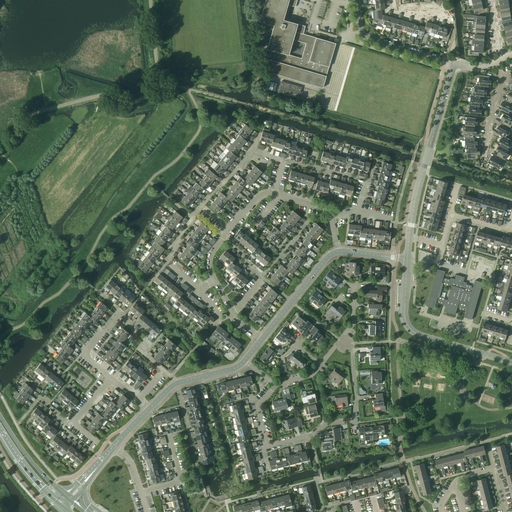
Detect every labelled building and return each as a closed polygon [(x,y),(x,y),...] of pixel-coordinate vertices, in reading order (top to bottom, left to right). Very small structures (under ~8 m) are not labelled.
[(265,0),(259,21),(273,26),(264,58),(262,57),(258,69),(322,88),(335,43),(303,34),(305,26),(283,20),(287,5),(295,7),(296,0),(265,0)] [(384,4),(375,5),(375,10),(381,10),(384,9),(384,5),(387,5),(387,2),(385,2),(385,3),(384,3),(384,4)] [(475,14),(477,14),(488,12),(488,11),(487,11),(487,8),(483,9),(482,3),(473,5),(475,14)] [(375,10),(372,10),(374,22),(377,23),(378,20),(381,20),(383,15),(382,15),(381,10),(375,10)] [(502,17),(502,21),(511,19),(511,16),(510,10),(501,11),(502,17)] [(386,25),(385,28),(390,29),(391,27),(394,18),(390,17),(391,14),(388,13),(387,15),(388,15),(388,16),(389,16),(386,25)] [(377,23),(376,26),(382,27),(383,24),(386,25),(389,16),(388,16),(388,15),(387,15),(387,16),(383,15),(381,20),(378,20),(377,23)] [(502,21),(504,27),(511,24),(511,22),(511,19),(502,21)] [(442,26),(439,35),(443,36),(442,39),(447,41),(450,30),(447,29),(447,28),(443,27),(444,24),(442,23),(441,25),(442,25),(441,26),(442,26)] [(469,55),(479,56),(479,53),(483,53),(484,47),(474,46),(474,52),(470,52),(469,55)] [(480,83),(479,86),(482,86),(485,87),(491,87),(491,81),(489,80),(489,77),(480,75),(479,82),(480,83)] [(281,81),(278,93),(298,99),(302,87),(281,81)] [(476,92),(475,95),(481,96),(486,97),(487,90),(485,90),(485,87),(479,86),(475,85),(474,92),(476,92)] [(471,105),(480,106),(482,107),(483,100),(481,100),(481,96),(475,95),(471,95),(470,102),(471,102),(471,105)] [(498,108),(508,113),(510,110),(511,111),(511,109),(511,103),(509,102),(507,101),(506,100),(504,104),(502,102),(498,108)] [(470,115),(481,117),(482,110),(479,110),(480,106),(471,105),(470,105),(469,112),(470,112),(470,115)] [(504,125),(505,126),(510,128),(511,124),(511,117),(504,113),(501,119),(503,120),(501,123),(504,125)] [(466,127),(474,128),(475,125),(477,125),(478,118),(467,117),(467,120),(465,120),(465,127),(466,127)] [(241,129),(248,135),(252,130),(245,124),(241,129)] [(504,137),(506,137),(507,138),(508,138),(509,136),(509,135),(511,132),(510,132),(511,129),(510,128),(505,126),(504,125),(501,124),(502,124),(501,127),(499,126),(496,132),(504,137)] [(465,137),(473,138),(474,135),(476,135),(477,128),(474,128),(466,127),(465,127),(464,127),(463,130),(464,130),(463,137),(465,137)] [(237,134),(239,135),(244,140),(244,139),(248,135),(241,129),(237,134)] [(266,142),(268,133),(269,130),(263,129),(260,140),(266,142)] [(273,137),(274,137),(274,135),(268,133),(266,142),(271,144),(273,137)] [(235,140),(242,146),(246,141),(244,139),(244,140),(239,135),(235,140)] [(276,147),(279,139),(274,137),(273,137),(271,144),(271,146),(276,147)] [(465,149),(468,149),(478,148),(478,141),(475,142),(475,138),(473,138),(470,138),(465,137),(465,146),(464,146),(465,149)] [(497,145),(499,145),(508,150),(509,151),(511,148),(510,147),(511,143),(511,140),(508,138),(507,138),(506,137),(504,137),(503,140),(500,139),(497,145)] [(282,149),(285,140),(279,139),(276,147),(282,149)] [(231,144),(238,150),(242,146),(235,140),(231,144)] [(290,144),(291,142),(285,140),(282,149),(288,151),(290,144)] [(227,149),(229,151),(229,150),(234,155),(238,150),(231,144),(227,149)] [(290,160),(293,161),(294,158),(292,157),(293,154),(296,146),(290,144),(288,151),(287,153),(289,153),(289,155),(290,157),(291,157),(290,160)] [(495,155),(504,159),(505,160),(508,154),(509,154),(511,152),(511,151),(509,151),(508,150),(499,145),(496,151),(498,152),(496,155),(495,155)] [(296,146),(293,154),(299,156),(302,147),(296,146)] [(302,147),(299,156),(305,158),(308,149),(302,147)] [(467,152),(468,159),(478,158),(478,154),(480,154),(480,148),(478,148),(468,149),(469,152),(467,152)] [(225,155),(232,161),(236,156),(234,155),(229,150),(229,151),(225,155)] [(320,160),(326,162),(329,153),(323,151),(320,160)] [(326,162),(332,164),(335,155),(329,153),(326,162)] [(221,160),(228,165),(232,161),(225,155),(221,160)] [(332,164),(338,165),(340,156),(335,155),(332,164)] [(488,163),(500,169),(501,166),(501,165),(504,159),(495,155),(493,158),(491,157),(488,163)] [(344,167),(344,165),(346,158),(340,156),(338,165),(344,167)] [(344,165),(350,167),(352,158),(346,156),(346,158),(344,165)] [(350,167),(356,168),(358,159),(352,158),(350,167)] [(356,168),(361,170),(364,161),(358,159),(356,168)] [(217,164),(224,170),(228,165),(221,160),(217,164)] [(361,170),(367,172),(370,163),(364,161),(361,170)] [(381,168),(390,170),(392,164),(383,162),(381,168)] [(213,169),(220,175),(224,170),(217,164),(213,169)] [(255,166),(251,170),(258,176),(262,172),(255,166)] [(204,173),(206,175),(213,181),(214,179),(216,181),(218,179),(220,181),(222,179),(219,177),(219,178),(208,168),(204,173)] [(379,174),(388,176),(390,170),(381,168),(379,174)] [(251,170),(247,175),(254,181),(258,176),(251,170)] [(288,179),(294,181),(297,172),(291,170),(288,179)] [(294,181),(300,183),(302,174),(297,172),(294,181)] [(300,183),(306,184),(308,176),(302,174),(300,183)] [(378,179),(386,182),(388,176),(379,174),(378,179)] [(206,175),(202,179),(209,185),(213,181),(206,175)] [(247,183),(246,183),(250,186),(254,181),(247,175),(243,179),(243,180),(247,183)] [(306,184),(312,186),(314,177),(308,176),(306,184)] [(240,177),(236,181),(243,187),(246,183),(247,183),(243,180),(243,179),(240,177)] [(202,179),(198,184),(203,189),(205,190),(209,185),(202,179)] [(376,185),(378,186),(385,188),(385,187),(386,182),(378,179),(376,185)] [(315,189),(321,191),(323,182),(317,180),(315,189)] [(328,188),(334,190),(336,181),(330,180),(329,184),(328,188)] [(438,186),(446,189),(448,183),(439,180),(438,184),(434,183),(433,185),(437,187),(438,186)] [(236,181),(232,186),(239,192),(243,187),(236,181)] [(334,190),(339,192),(342,183),(336,181),(334,190)] [(327,193),(328,188),(329,184),(323,182),(321,191),(327,193)] [(196,183),(192,187),(199,193),(203,189),(198,184),(196,183)] [(344,196),(345,193),(348,185),(342,183),(339,192),(339,194),(344,196)] [(188,192),(195,198),(197,196),(199,198),(200,196),(203,198),(205,196),(202,194),(202,195),(199,193),(192,187),(190,185),(186,190),(188,192)] [(348,185),(345,193),(351,195),(354,186),(348,185)] [(232,186),(228,191),(235,197),(239,192),(232,186)] [(376,191),(385,194),(387,188),(385,187),(385,188),(378,186),(376,191)] [(436,192),(444,195),(446,189),(438,186),(437,187),(436,190),(432,189),(432,191),(436,193),(436,192)] [(224,195),(228,199),(231,202),(235,197),(228,191),(224,195)] [(375,197),(383,200),(385,194),(376,191),(375,197)] [(185,197),(192,202),(195,198),(188,192),(185,197)] [(443,201),(444,197),(444,195),(436,192),(436,193),(435,196),(431,195),(430,197),(436,199),(442,201),(443,201)] [(217,197),(224,203),(228,199),(224,195),(221,193),(217,197)] [(468,205),(470,197),(464,195),(463,197),(462,203),(466,204),(465,208),(467,209),(468,205)] [(181,201),(188,207),(192,202),(185,197),(181,201)] [(213,202),(220,208),(224,203),(217,197),(213,202)] [(373,203),(382,206),(383,200),(375,197),(373,203)] [(473,211),(476,198),(470,197),(468,205),(472,206),(471,210),(473,211)] [(482,200),(476,198),(473,211),(479,212),(481,206),(480,206),(482,200)] [(486,208),(489,199),(483,198),(482,200),(480,206),(481,206),(484,207),(483,211),(485,212),(487,208),(486,208)] [(431,204),(443,207),(445,201),(443,201),(442,201),(436,199),(435,203),(431,202),(431,204)] [(492,210),(495,201),(489,199),(486,208),(487,208),(490,209),(489,213),(491,214),(493,210),(492,210)] [(497,215),(498,211),(501,203),(495,201),(492,210),(493,210),(496,211),(495,215),(497,215)] [(209,207),(216,213),(220,208),(213,202),(209,207)] [(500,218),(503,219),(504,213),(507,205),(501,203),(498,211),(502,212),(500,218)] [(433,211),(441,213),(443,207),(431,204),(429,210),(433,211)] [(171,216),(178,222),(182,217),(175,211),(171,216)] [(293,211),(289,216),(296,222),(298,220),(299,221),(300,221),(301,220),(303,222),(305,220),(303,218),(302,219),(293,211)] [(431,217),(440,219),(441,216),(441,213),(433,211),(432,215),(428,214),(427,216),(431,217)] [(168,220),(174,226),(178,222),(171,216),(171,215),(170,215),(169,215),(168,215),(167,217),(166,218),(166,219),(167,220),(168,220)] [(289,216),(285,220),(292,226),(294,224),(295,226),(296,226),(297,225),(300,227),(301,225),(299,223),(298,224),(296,222),(289,216)] [(425,222),(438,225),(440,219),(431,217),(430,221),(426,220),(425,222)] [(164,225),(165,227),(165,226),(171,231),(172,229),(176,230),(178,231),(180,229),(178,227),(177,228),(174,226),(168,220),(164,225)] [(281,225),(288,231),(290,229),(292,230),(293,230),(293,229),(296,231),(298,229),(295,227),(294,228),(292,226),(285,220),(281,225)] [(202,222),(198,227),(205,233),(209,228),(202,222)] [(424,228),(436,231),(438,225),(425,222),(424,228)] [(312,228),(319,234),(323,229),(316,223),(312,228)] [(456,229),(464,231),(466,225),(457,223),(456,229)] [(281,233),(284,236),(288,231),(281,225),(278,229),(277,230),(281,233)] [(161,231),(168,237),(172,232),(171,231),(165,226),(165,227),(161,231)] [(198,227),(194,232),(201,238),(205,233),(198,227)] [(270,231),(277,237),(281,233),(277,230),(278,229),(274,227),(270,231)] [(308,233),(315,239),(319,234),(312,228),(308,233)] [(234,237),(238,241),(244,233),(239,229),(234,237)] [(455,232),(454,235),(462,237),(464,231),(456,229),(455,229),(454,232),(455,232)] [(264,235),(273,242),(277,237),(270,231),(268,230),(264,235)] [(158,236),(165,242),(168,237),(161,231),(158,236)] [(482,242),(484,233),(478,231),(475,242),(479,243),(479,245),(481,246),(482,242)] [(194,232),(190,236),(197,242),(201,238),(194,232)] [(238,241),(243,244),(249,237),(244,233),(238,241)] [(304,238),(306,239),(311,243),(315,239),(308,233),(304,238)] [(488,243),(490,235),(484,233),(482,242),(486,243),(484,247),(487,247),(488,243)] [(454,235),(452,241),(460,243),(462,237),(454,235)] [(494,245),(496,237),(490,235),(488,243),(492,244),(490,248),(493,249),(494,245)] [(153,241),(157,243),(161,246),(165,242),(158,236),(153,241)] [(186,241),(189,244),(193,247),(197,242),(190,236),(186,241)] [(500,244),(501,244),(506,246),(509,238),(503,236),(502,238),(500,244)] [(243,244),(248,248),(253,241),(249,237),(243,244)] [(499,251),(501,244),(500,244),(502,238),(496,237),(494,245),(498,246),(496,250),(499,251)] [(302,243),(309,249),(313,244),(311,243),(306,239),(302,243)] [(248,248),(252,252),(257,247),(258,245),(253,241),(248,248)] [(452,241),(450,247),(459,249),(460,243),(452,241)] [(153,248),(160,254),(164,249),(161,246),(157,243),(153,248)] [(298,248),(305,254),(309,249),(302,243),(298,248)] [(185,248),(192,254),(194,256),(198,251),(193,247),(189,244),(185,248)] [(149,252),(156,258),(160,254),(153,248),(151,246),(147,251),(149,252)] [(251,254),(255,258),(261,251),(257,247),(252,252),(251,254)] [(449,257),(465,262),(467,258),(460,256),(461,250),(459,249),(450,247),(449,253),(450,253),(449,257)] [(182,253),(189,259),(192,254),(185,248),(182,253)] [(294,253),(296,254),(301,258),(305,254),(298,248),(294,253)] [(219,257),(224,261),(230,254),(225,250),(219,257)] [(255,258),(260,261),(266,254),(261,251),(255,258)] [(145,257),(152,263),(156,258),(149,252),(145,257)] [(178,258),(187,265),(191,260),(189,259),(182,253),(178,258)] [(224,261),(229,265),(232,261),(232,262),(235,258),(230,254),(224,261)] [(260,261),(265,265),(271,258),(266,254),(260,261)] [(292,259),(299,265),(303,260),(301,258),(296,254),(292,259)] [(142,262),(149,267),(152,263),(145,257),(142,262)] [(288,263),(295,269),(299,265),(292,259),(288,263)] [(226,268),(231,272),(237,265),(232,262),(232,261),(229,265),(226,268)] [(138,266),(145,272),(149,267),(142,262),(138,266)] [(355,275),(358,275),(359,266),(355,265),(356,262),(348,262),(348,267),(346,266),(346,273),(355,274),(355,275)] [(288,271),(291,274),(295,269),(288,263),(284,268),(288,271)] [(231,272),(235,276),(238,272),(239,273),(241,269),(237,265),(231,272)] [(277,270),(284,276),(288,271),(284,268),(281,265),(277,270)] [(371,276),(384,277),(384,267),(371,266),(371,276)] [(324,279),(333,287),(339,280),(334,276),(336,273),(331,269),(328,272),(329,272),(324,279)] [(457,307),(459,308),(459,309),(464,311),(465,309),(467,310),(465,317),(472,319),(483,282),(476,280),(473,288),(471,287),(472,286),(466,284),(466,286),(463,285),(465,277),(456,275),(454,282),(450,281),(450,279),(445,278),(444,279),(442,279),(444,271),(437,269),(427,306),(434,308),(436,301),(438,301),(437,303),(443,304),(443,303),(446,304),(444,311),(455,315),(457,307)] [(273,274),(280,280),(284,276),(277,270),(273,274)] [(232,279),(237,283),(243,276),(239,273),(238,272),(235,276),(232,279)] [(154,280),(158,284),(164,277),(159,273),(154,280)] [(269,279),(276,285),(280,280),(273,274),(269,279)] [(237,283),(242,287),(248,280),(243,276),(237,283)] [(158,284),(163,288),(169,281),(164,277),(158,284)] [(105,286),(110,290),(116,283),(111,279),(105,286)] [(163,288),(168,292),(173,285),(169,281),(163,288)] [(110,290),(114,294),(120,287),(116,283),(110,290)] [(504,291),(511,292),(511,286),(506,285),(503,284),(501,288),(500,287),(500,290),(502,290),(504,291)] [(119,298),(125,291),(126,289),(122,285),(120,287),(114,294),(119,298)] [(168,292),(172,296),(178,289),(173,285),(168,292)] [(376,301),(381,301),(382,292),(386,293),(387,288),(377,287),(376,291),(366,290),(365,297),(376,297),(376,301)] [(267,293),(274,299),(278,294),(271,288),(267,293)] [(309,299),(319,307),(325,299),(319,295),(321,293),(316,288),(314,291),(315,292),(309,299)] [(172,296),(177,300),(180,296),(183,293),(178,289),(172,296)] [(502,297),(511,299),(511,296),(511,293),(511,292),(504,291),(502,290),(501,294),(499,293),(498,296),(502,297)] [(123,302),(129,295),(125,291),(119,298),(123,302)] [(263,297),(270,303),(274,299),(267,293),(263,297)] [(125,303),(128,306),(134,299),(129,295),(123,302),(122,304),(124,305),(125,303)] [(174,303),(179,307),(185,300),(180,296),(177,300),(174,303)] [(259,302),(266,308),(270,303),(263,297),(259,302)] [(500,302),(509,305),(511,299),(502,297),(501,300),(497,299),(496,301),(500,303),(500,302)] [(183,311),(188,315),(194,308),(192,306),(194,304),(193,303),(196,299),(194,298),(192,301),(189,304),(183,311)] [(179,307),(183,311),(189,304),(185,300),(179,307)] [(97,307),(104,313),(108,308),(101,302),(97,307)] [(134,313),(140,306),(135,302),(129,310),(134,313)] [(255,307),(262,312),(266,308),(259,302),(255,307)] [(499,309),(507,311),(509,305),(500,302),(500,303),(499,306),(495,305),(495,307),(499,309)] [(373,315),(378,316),(379,308),(382,308),(382,304),(368,304),(367,308),(369,308),(369,314),(373,314),(373,315)] [(333,315),(338,320),(345,312),(342,309),(342,308),(340,306),(337,310),(331,305),(325,313),(331,317),(333,315)] [(142,314),(145,310),(140,306),(134,313),(138,317),(139,317),(142,314)] [(93,311),(100,317),(104,313),(97,307),(93,311)] [(251,311),(258,317),(262,312),(255,307),(251,311)] [(193,319),(194,317),(200,310),(198,311),(194,308),(188,315),(193,319)] [(201,327),(207,321),(209,318),(209,317),(208,317),(210,314),(208,313),(211,310),(209,308),(204,314),(199,321),(197,323),(201,327)] [(194,317),(199,321),(204,314),(200,310),(194,317)] [(89,316),(93,319),(96,322),(100,317),(93,311),(89,316)] [(247,316),(254,322),(258,317),(251,311),(247,316)] [(89,316),(86,313),(82,318),(89,324),(91,322),(94,325),(95,324),(96,322),(93,319),(89,316)] [(136,321),(140,325),(146,317),(142,314),(139,317),(138,317),(136,320),(135,318),(132,321),(134,323),(136,321)] [(301,329),(305,332),(312,324),(304,318),(303,320),(298,316),(292,324),(300,330),(301,329)] [(140,325),(145,328),(151,321),(146,317),(140,325)] [(78,322),(85,328),(89,324),(82,318),(78,322)] [(145,328),(150,332),(155,325),(151,321),(145,328)] [(369,334),(380,335),(380,331),(384,331),(385,322),(375,321),(375,325),(369,325),(369,334)] [(74,327),(81,333),(85,328),(78,322),(74,327)] [(488,333),(490,325),(484,323),(481,331),(485,332),(484,336),(487,337),(488,333)] [(148,340),(150,341),(154,336),(160,329),(155,325),(150,332),(151,334),(150,337),(148,340)] [(493,335),(496,326),(490,325),(488,333),(491,334),(490,338),(493,339),(494,335),(493,335)] [(118,332),(125,338),(129,334),(122,328),(121,330),(117,328),(115,326),(113,328),(118,332)] [(215,339),(217,338),(223,330),(219,326),(211,335),(215,339)] [(311,337),(319,344),(324,337),(319,333),(321,331),(314,326),(309,332),(313,335),(311,337)] [(498,341),(500,337),(499,337),(502,328),(496,326),(493,335),(494,335),(497,336),(496,340),(498,341)] [(70,332),(77,338),(81,333),(74,327),(70,332)] [(274,339),(279,343),(280,343),(284,339),(286,340),(288,339),(291,336),(286,332),(285,333),(284,332),(285,330),(282,328),(274,339)] [(502,342),(504,342),(506,338),(508,330),(502,328),(499,337),(500,337),(503,338),(502,342)] [(220,343),(221,345),(228,338),(226,336),(228,334),(223,330),(217,338),(221,342),(220,343)] [(67,336),(74,342),(77,338),(70,332),(67,336)] [(122,343),(124,344),(127,340),(125,338),(118,332),(114,337),(118,340),(122,343)] [(70,347),(74,342),(67,336),(63,341),(64,342),(66,344),(70,347)] [(225,345),(229,348),(236,340),(231,336),(229,339),(228,338),(221,345),(223,346),(225,345)] [(114,344),(121,350),(125,346),(124,344),(122,343),(118,340),(116,342),(114,340),(113,340),(110,338),(109,340),(114,344)] [(165,344),(172,350),(176,345),(169,339),(165,344)] [(228,350),(236,356),(242,349),(239,347),(241,344),(236,340),(229,348),(228,350)] [(62,348),(69,354),(73,349),(70,347),(66,344),(64,342),(60,346),(62,348)] [(161,349),(168,355),(172,350),(165,344),(163,346),(161,344),(160,345),(157,342),(156,344),(161,349)] [(209,349),(212,352),(214,350),(205,342),(203,345),(209,349)] [(105,345),(110,349),(117,355),(121,350),(114,344),(112,347),(106,343),(105,345)] [(101,349),(106,354),(113,360),(117,355),(110,349),(109,351),(105,350),(102,347),(101,349)] [(369,352),(370,360),(380,360),(380,347),(372,347),(373,352),(369,352)] [(58,353),(65,359),(69,354),(62,348),(58,353)] [(260,359),(267,364),(276,353),(269,348),(260,359)] [(157,353),(164,359),(168,355),(161,349),(157,353)] [(102,358),(109,364),(113,360),(106,354),(105,356),(101,354),(99,352),(97,354),(102,358)] [(301,365),(303,367),(304,366),(304,365),(305,364),(305,363),(305,362),(304,361),(304,360),(300,357),(299,357),(298,356),(299,355),(295,352),(294,354),(291,352),(286,357),(290,363),(293,361),(300,366),(301,365)] [(54,358),(61,364),(65,359),(58,353),(54,358)] [(153,358),(160,364),(164,359),(157,353),(153,358)] [(122,367),(127,371),(133,364),(128,360),(122,367)] [(39,374),(45,367),(41,363),(35,370),(39,374)] [(132,375),(138,368),(139,366),(134,363),(133,364),(127,371),(132,375)] [(42,380),(44,378),(50,371),(45,367),(39,374),(38,376),(42,380)] [(136,379),(142,372),(138,368),(132,375),(136,379)] [(333,380),(338,384),(344,376),(335,369),(334,368),(331,371),(332,372),(327,378),(332,382),(333,380)] [(44,378),(49,382),(55,375),(50,371),(44,378)] [(371,371),(371,383),(381,383),(381,376),(382,376),(382,372),(377,372),(377,371),(371,371)] [(134,388),(135,390),(141,383),(147,376),(142,372),(136,379),(138,381),(135,384),(136,385),(134,388)] [(49,382),(53,386),(59,379),(55,375),(49,382)] [(53,386),(58,390),(64,383),(62,381),(64,379),(63,378),(61,376),(59,379),(53,386)] [(244,377),(246,386),(252,384),(250,376),(244,377)] [(238,379),(240,387),(246,386),(244,377),(238,379)] [(232,381),(234,389),(240,387),(238,379),(232,381)] [(226,382),(228,391),(234,389),(232,381),(226,382)] [(23,389),(30,394),(34,390),(25,382),(21,387),(23,389)] [(221,390),(222,392),(228,391),(226,382),(220,384),(217,385),(218,391),(221,390)] [(183,398),(196,394),(194,388),(186,390),(187,394),(183,395),(183,398)] [(19,393),(26,399),(30,394),(23,389),(19,393)] [(58,396),(63,400),(69,393),(64,389),(58,396)] [(68,404),(72,408),(78,401),(76,399),(78,397),(78,396),(80,393),(78,391),(73,397),(68,404)] [(306,397),(308,404),(316,402),(314,393),(312,393),(311,391),(305,392),(305,391),(302,391),(303,397),(306,397)] [(27,403),(30,405),(31,404),(26,399),(19,393),(17,392),(13,396),(22,404),(24,402),(26,404),(27,403)] [(63,400),(68,404),(73,397),(69,393),(63,400)] [(380,406),(380,412),(385,411),(385,405),(384,406),(382,393),(375,394),(375,399),(372,399),(373,407),(380,406)] [(119,399),(126,405),(130,400),(123,394),(119,399)] [(189,403),(198,400),(196,394),(183,398),(184,400),(188,399),(189,403)] [(273,402),(275,410),(287,407),(286,403),(291,402),(290,394),(282,396),(283,399),(273,402)] [(341,405),(342,407),(348,406),(347,401),(349,401),(348,394),(346,394),(331,396),(332,401),(335,400),(336,406),(341,405)] [(115,411),(118,407),(115,404),(112,401),(110,402),(108,400),(106,400),(106,401),(103,398),(101,400),(108,406),(115,411)] [(118,407),(122,410),(126,405),(119,399),(115,404),(118,407)] [(186,410),(199,407),(198,400),(189,403),(190,406),(186,407),(186,410)] [(231,405),(233,412),(249,407),(248,404),(241,406),(240,403),(231,405)] [(309,413),(310,418),(318,416),(316,410),(318,410),(317,406),(315,407),(315,404),(305,407),(307,414),(309,413)] [(33,421),(38,425),(40,422),(46,415),(44,414),(46,412),(45,411),(48,408),(46,406),(41,412),(35,418),(33,421)] [(104,410),(111,416),(115,411),(108,406),(104,410)] [(192,415),(201,413),(199,407),(186,410),(187,412),(191,411),(192,415)] [(233,412),(234,418),(243,415),(242,412),(250,410),(249,407),(233,412)] [(31,415),(35,418),(41,412),(36,408),(31,415)] [(105,419),(107,421),(111,416),(104,410),(100,415),(105,419)] [(171,412),(173,421),(174,423),(180,422),(177,410),(174,410),(175,411),(171,412)] [(165,414),(167,422),(173,421),(171,412),(165,414)] [(94,418),(101,424),(105,419),(100,415),(98,413),(94,418)] [(189,422),(202,419),(201,413),(192,415),(193,418),(189,419),(189,422)] [(159,416),(161,424),(167,422),(165,414),(159,416)] [(38,425),(43,428),(44,426),(45,426),(48,423),(51,419),(50,419),(46,415),(40,422),(38,425)] [(234,418),(236,424),(252,420),(251,417),(244,419),(243,415),(234,418)] [(153,417),(155,426),(161,424),(159,416),(153,417)] [(42,429),(46,433),(52,426),(51,425),(53,422),(52,421),(54,419),(52,417),(50,419),(51,419),(48,423),(45,426),(44,426),(43,428),(42,429)] [(295,417),(284,420),(285,425),(286,429),(298,426),(297,424),(296,421),(295,417)] [(91,423),(98,428),(101,424),(94,418),(91,423)] [(202,425),(204,425),(202,419),(189,422),(190,425),(194,423),(195,427),(202,425)] [(236,424),(238,430),(246,428),(245,424),(253,423),(252,420),(236,424)] [(87,427),(94,433),(98,428),(91,423),(87,427)] [(191,435),(203,431),(202,425),(195,427),(193,427),(194,431),(190,432),(191,435)] [(365,440),(366,440),(367,444),(371,444),(372,444),(372,443),(373,443),(373,442),(373,439),(377,439),(376,435),(381,434),(387,434),(386,425),(380,426),(358,429),(359,435),(362,435),(363,439),(363,440),(364,440),(365,440)] [(46,433),(51,437),(57,430),(52,426),(46,433)] [(238,430),(239,436),(255,432),(255,429),(247,431),(246,428),(238,430)] [(321,441),(322,451),(332,449),(331,446),(334,445),(334,441),(342,440),(340,428),(332,429),(332,432),(322,433),(323,441),(321,441)] [(139,441),(148,439),(146,432),(147,432),(147,430),(140,432),(140,434),(138,435),(139,441)] [(196,440),(205,438),(203,431),(191,435),(191,437),(196,436),(196,440)] [(239,436),(241,442),(247,440),(247,441),(249,440),(248,437),(256,435),(255,432),(239,436)] [(49,442),(54,446),(60,439),(55,435),(49,442)] [(194,447),(207,444),(205,438),(196,440),(197,443),(193,444),(194,447)] [(54,446),(59,450),(65,443),(60,439),(54,446)] [(141,447),(149,445),(148,439),(139,441),(141,447)] [(65,453),(69,456),(75,449),(73,448),(75,445),(77,442),(75,440),(71,446),(71,445),(69,447),(65,453)] [(239,442),(240,449),(256,445),(256,442),(248,444),(247,441),(247,440),(241,442),(239,442)] [(64,454),(65,453),(69,447),(65,443),(59,450),(64,454)] [(199,448),(200,452),(208,450),(207,444),(194,447),(194,449),(199,448)] [(297,445),(301,461),(307,460),(308,463),(310,462),(308,454),(306,454),(305,451),(302,452),(300,444),(297,445)] [(142,453),(151,451),(149,445),(141,447),(142,451),(141,451),(142,453)] [(240,449),(242,455),(250,453),(249,449),(257,447),(256,445),(240,449)] [(293,455),(295,463),(301,461),(297,445),(294,446),(296,454),(293,455)] [(69,456),(74,460),(80,453),(78,452),(80,449),(79,448),(77,447),(75,449),(69,456)] [(281,458),(283,466),(289,465),(285,448),(282,449),(284,457),(281,458)] [(285,448),(289,465),(295,463),(293,455),(290,455),(288,448),(285,448)] [(197,459),(210,456),(210,453),(211,453),(210,449),(208,450),(200,452),(201,456),(196,457),(197,459)] [(152,457),(154,456),(155,456),(153,450),(151,451),(142,453),(142,456),(143,455),(144,459),(146,459),(152,457)] [(268,461),(271,469),(277,468),(273,451),(270,452),(272,460),(268,461)] [(273,451),(277,468),(283,466),(281,458),(278,458),(276,451),(273,451)] [(74,460),(79,464),(85,457),(80,453),(74,460)] [(242,455),(243,461),(260,457),(259,454),(251,456),(250,453),(242,455)] [(148,465),(156,463),(154,456),(152,457),(146,459),(148,465)] [(202,461),(203,464),(211,462),(210,456),(197,459),(197,462),(202,461)] [(243,461),(245,467),(253,465),(253,462),(260,460),(260,457),(243,461)] [(149,471),(157,469),(156,463),(148,465),(149,471)] [(245,467),(247,473),(263,469),(262,466),(254,468),(253,465),(245,467)] [(392,469),(394,478),(400,476),(398,468),(392,469)] [(150,477),(151,477),(159,475),(157,469),(149,471),(150,475),(149,475),(150,477)] [(247,479),(247,483),(256,480),(255,477),(257,477),(256,474),(263,472),(263,469),(247,473),(248,479),(247,479)] [(386,471),(388,479),(394,478),(392,469),(386,471)] [(380,472),(382,481),(388,479),(386,471),(380,472)] [(373,474),(374,476),(376,482),(382,481),(380,472),(373,474)] [(151,477),(152,483),(161,481),(159,475),(151,477)] [(368,477),(370,486),(376,484),(376,482),(374,476),(368,477)] [(362,479),(364,487),(370,486),(368,477),(362,479)] [(356,480),(358,489),(364,487),(362,479),(356,480)] [(343,482),(345,490),(346,492),(348,491),(348,489),(351,489),(351,488),(350,482),(349,480),(345,481),(345,480),(343,481),(343,482)] [(351,488),(351,489),(352,490),(358,489),(356,480),(350,482),(351,488)] [(337,483),(339,492),(345,490),(343,482),(337,483)] [(331,485),(333,493),(339,492),(337,483),(331,485)] [(301,487),(303,493),(311,491),(310,485),(301,487)] [(324,486),(327,495),(333,493),(331,485),(324,486)] [(393,492),(395,498),(403,496),(402,490),(393,492)] [(172,498),(172,501),(181,499),(179,493),(177,493),(177,491),(166,494),(168,499),(172,498)] [(303,493),(304,499),(313,497),(311,491),(303,493)] [(282,496),(285,504),(285,507),(292,506),(290,499),(289,495),(289,494),(282,496)] [(276,498),(278,506),(285,504),(282,496),(276,498)] [(395,498),(396,504),(396,505),(403,503),(405,503),(403,496),(395,498)] [(304,499),(306,505),(314,503),(313,497),(304,499)] [(270,499),(272,507),(278,506),(276,498),(270,499)] [(172,501),(174,507),(182,505),(181,501),(182,501),(182,499),(181,499),(172,501)] [(264,501),(266,509),(272,507),(270,499),(264,501)] [(254,510),(260,509),(258,502),(258,500),(251,502),(254,510)] [(260,509),(260,511),(266,509),(264,501),(258,502),(260,509)] [(245,503),(247,511),(254,510),(251,502),(245,503)] [(239,505),(241,511),(246,511),(247,511),(245,503),(239,505)] [(306,505),(308,511),(312,510),(312,511),(316,510),(314,503),(306,505)] [(394,505),(396,511),(405,509),(403,503),(396,505),(396,504),(394,505)]
